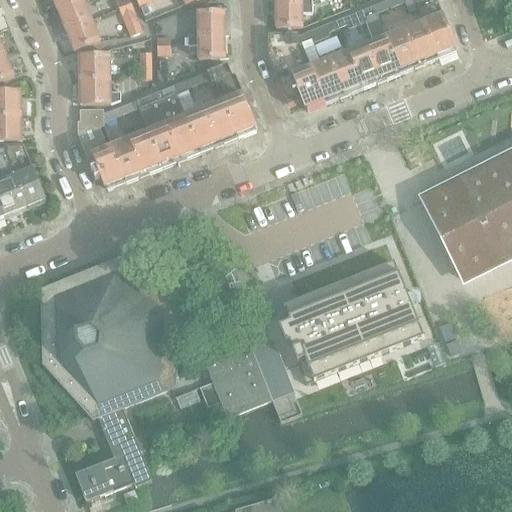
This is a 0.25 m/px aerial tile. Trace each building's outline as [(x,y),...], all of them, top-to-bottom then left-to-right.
[(52,0),(58,13),(84,3),(82,0),(52,0)] [(123,0),(115,3),(122,21),(135,16),(128,0),(123,0)] [(152,5),(150,0),(139,0),(137,1),(141,10),(152,5)] [(402,0),(395,0),(388,3),(391,10),(405,5),(402,0)] [(413,0),(402,0),(405,5),(406,7),(409,15),(418,11),(413,0)] [(413,0),(418,11),(424,26),(438,63),(439,64),(456,58),(454,53),(457,52),(436,0),(413,0)] [(84,3),(58,13),(66,33),(92,23),(84,3)] [(388,3),(374,8),(377,16),(391,10),(388,3)] [(150,15),(147,7),(141,10),(144,17),(150,15)] [(302,7),(276,8),(276,31),(302,30),(302,16),(312,15),(312,7),(302,7)] [(374,8),(362,13),(365,21),(367,20),(377,16),(374,8)] [(362,13),(349,18),(352,26),(365,21),(362,13)] [(198,16),(198,38),(224,38),(224,15),(198,16)] [(142,35),(135,16),(122,21),(130,40),(142,35)] [(374,43),(310,68),(311,71),(325,107),(340,102),(340,103),(349,100),(348,98),(377,87),(378,89),(388,85),(387,83),(417,71),(418,72),(424,70),(424,68),(438,63),(424,26),(423,23),(386,38),(377,16),(367,20),(368,23),(366,23),(374,43)] [(349,18),(337,23),(340,30),(352,26),(349,18)] [(92,23),(66,33),(75,54),(100,44),(92,23)] [(337,23),(325,28),(328,35),(340,30),(337,23)] [(325,28),(312,33),(316,45),(330,39),(328,35),(325,28)] [(312,33),(298,38),(301,46),(309,43),(311,47),(316,45),(312,33)] [(297,38),(269,37),(269,58),(288,107),(301,102),(305,111),(307,110),(308,114),(325,107),(311,71),(310,68),(301,46),(298,38),(298,39),(297,38)] [(224,61),(224,38),(198,38),(198,39),(190,40),(190,49),(198,49),(199,62),(224,61)] [(157,41),(158,49),(170,49),(170,41),(157,41)] [(171,57),(170,49),(158,49),(158,58),(171,57)] [(141,56),(141,69),(151,69),(151,56),(141,56)] [(5,57),(0,59),(0,84),(14,79),(5,57)] [(79,59),(80,83),(110,83),(110,59),(79,59)] [(81,126),(78,126),(77,137),(87,160),(92,158),(105,192),(107,191),(109,195),(139,182),(140,184),(150,179),(150,178),(177,167),(178,169),(188,164),(187,163),(215,152),(215,153),(226,149),(226,148),(256,136),(254,133),(256,132),(235,79),(231,78),(227,67),(104,116),(104,113),(81,114),(81,126)] [(151,82),(151,69),(141,69),(141,82),(151,82)] [(111,108),(110,83),(80,83),(80,108),(111,108)] [(0,95),(0,119),(20,119),(20,95),(0,95)] [(0,143),(2,144),(21,143),(20,119),(0,119),(0,143)] [(0,178),(0,209),(4,219),(28,209),(3,147),(2,144),(0,143),(0,167),(4,177),(0,178)] [(3,147),(28,209),(45,203),(23,147),(3,147)] [(511,157),(424,202),(465,283),(511,259),(511,157)] [(123,260),(63,284),(40,293),(42,368),(93,423),(98,421),(114,462),(102,467),(101,463),(86,469),(87,473),(75,478),(87,505),(134,487),(136,491),(152,484),(123,412),(175,391),(184,312),(123,260)] [(291,326),(280,330),(287,348),(290,347),(306,388),(307,388),(320,382),(425,340),(395,265),(285,309),(291,326)] [(451,325),(440,329),(446,345),(457,340),(451,325)] [(458,342),(447,347),(451,357),(462,353),(458,342)] [(446,366),(438,345),(426,350),(435,371),(446,366)] [(212,385),(199,391),(207,410),(220,404),(227,422),(270,405),(272,404),(265,388),(255,362),(251,352),(249,347),(204,365),(212,385)] [(251,348),(250,348),(251,349),(272,404),(295,395),(276,348),(251,348)] [(196,393),(177,401),(181,411),(200,404),(196,393)] [(134,492),(123,496),(127,507),(139,503),(134,492)] [(281,511),(278,501),(241,511),(281,511)]
